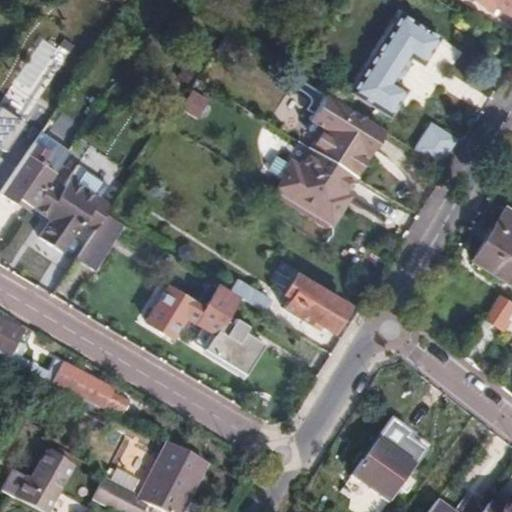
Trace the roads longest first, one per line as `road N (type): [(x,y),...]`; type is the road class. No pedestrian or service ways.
road 1 (residential): [(287,470),(0,304)]
road 2 (residential): [(390,329),(395,295),(511,114)]
road 3 (residential): [(287,470),(361,351),(390,329)]
road 4 (residential): [(511,423),(390,329)]
